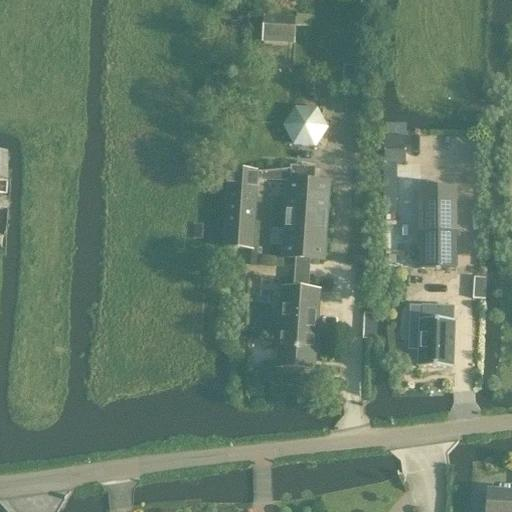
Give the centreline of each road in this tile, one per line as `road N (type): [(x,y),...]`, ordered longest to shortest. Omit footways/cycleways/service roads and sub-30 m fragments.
road 1 (unclassified): [(0,485),(511,419)]
road 2 (unknown): [(467,426),(465,144),(453,131),(426,132)]
